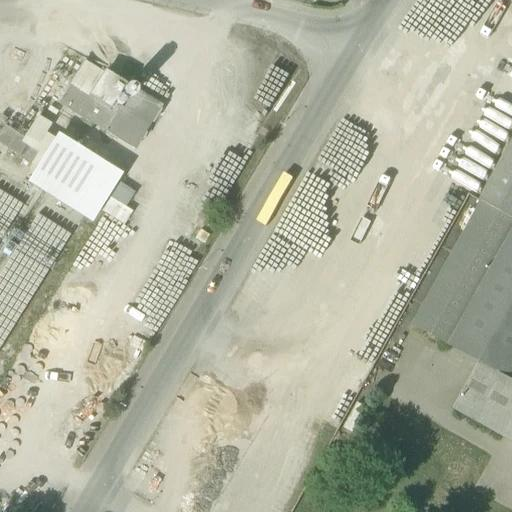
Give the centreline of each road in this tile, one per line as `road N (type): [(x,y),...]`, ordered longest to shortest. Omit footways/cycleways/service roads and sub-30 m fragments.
road 1 (residential): [(95,486),(365,46)]
road 2 (residential): [(174,0),(365,46)]
